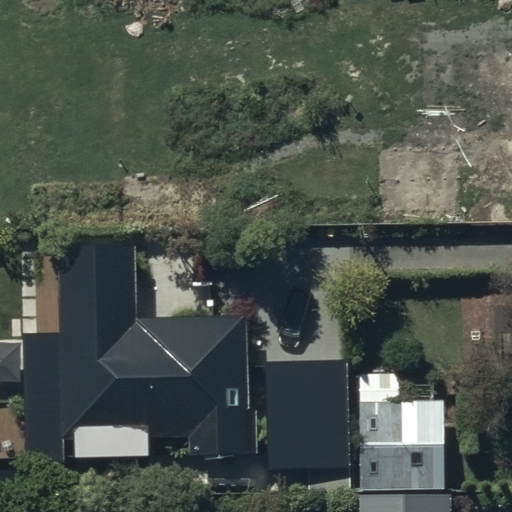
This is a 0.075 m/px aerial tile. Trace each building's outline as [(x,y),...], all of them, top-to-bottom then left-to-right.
[(511,50),(456,50),(457,141),(511,140),(511,50)] [(460,149),(374,149),(374,217),(460,217),(460,149)] [(279,181),(119,184),(120,229),(280,228),(279,181)] [(0,313),(34,313),(33,242),(0,241),(0,313)] [(136,241),(56,243),(59,331),(23,333),(27,466),(64,465),(63,439),(77,439),(77,455),(148,453),(147,437),(191,435),(191,454),(258,452),(257,409),(251,409),(248,312),(138,315),(136,241)] [(348,360),(266,362),(268,471),(350,469),(348,360)] [(444,494),(444,404),(400,404),(400,377),(360,377),(360,494),(444,494)]
